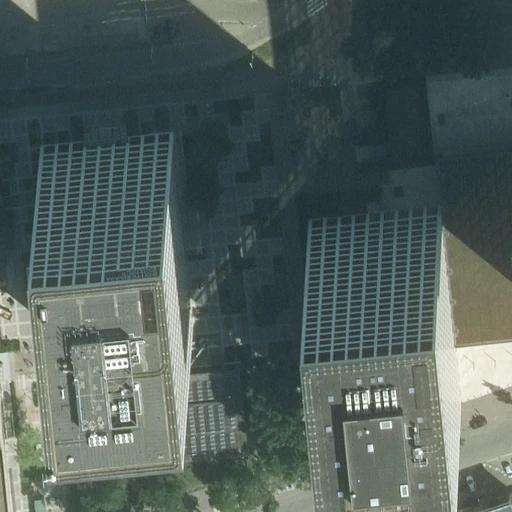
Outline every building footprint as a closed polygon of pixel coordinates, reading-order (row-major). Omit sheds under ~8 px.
[(511,75),(386,91),(397,194),(387,195),(388,206),(346,211),(346,222),(309,226),(328,411),(462,398),(453,307),(464,306),(465,312),(494,309),(495,310),(497,311),(498,312),(500,312),(501,312),(503,311),(504,311),(505,310),(506,309),(507,308),(511,307),(511,75)] [(40,147),(52,264),(60,337),(74,335),(184,325),(193,324),(174,133),(40,147)] [(184,325),(74,335),(79,383),(189,373),(184,325)] [(189,373),(79,383),(71,384),(80,472),(256,455),(247,367),(189,373)] [(0,511),(12,511),(0,385),(0,511)] [(511,511),(511,493),(456,511),(511,511)]
